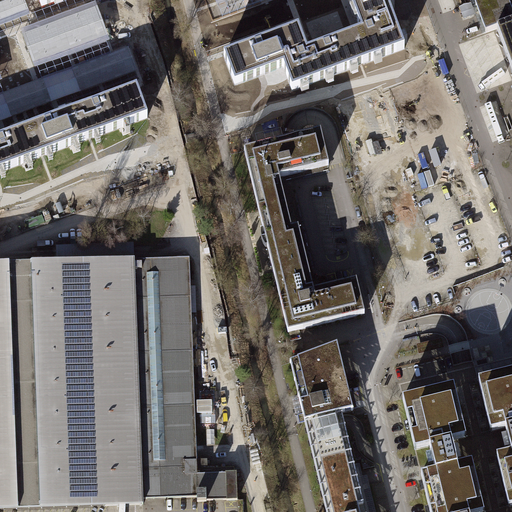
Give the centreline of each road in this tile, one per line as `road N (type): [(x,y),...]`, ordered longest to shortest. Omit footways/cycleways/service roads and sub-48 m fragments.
road 1 (track): [(241,432),(200,238),(189,231)]
road 2 (residential): [(397,511),(365,377),(368,341)]
